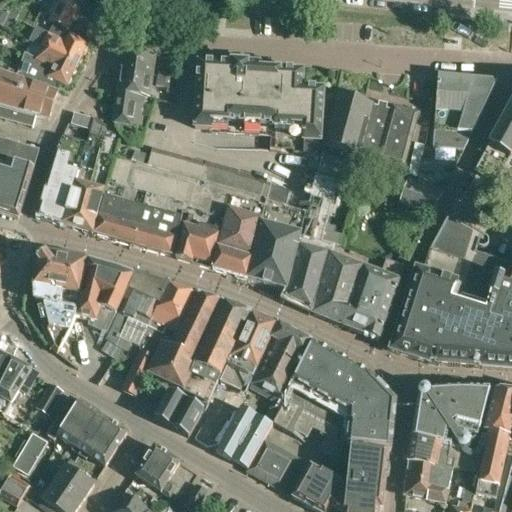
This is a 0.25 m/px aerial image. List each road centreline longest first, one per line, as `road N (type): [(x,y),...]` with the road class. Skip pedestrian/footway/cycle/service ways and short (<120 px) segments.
road 1 (residential): [(13,246),(71,107),(123,43),(511,62)]
road 2 (residential): [(0,327),(49,370),(142,429)]
road 3 (residential): [(142,429),(277,511)]
